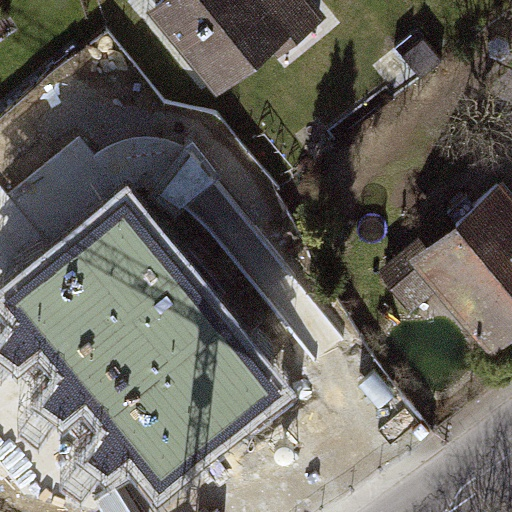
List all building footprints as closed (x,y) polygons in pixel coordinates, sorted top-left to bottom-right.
[(160,0),(141,16),(208,101),(320,14),(309,0),(160,0)] [(511,125),(501,134),(511,147),(511,125)] [(0,252),(50,211),(0,150),(0,252)] [(395,264),(476,363),(511,334),(511,216),(489,188),(395,264)] [(274,375),(126,193),(14,283),(162,465),(274,375)]
